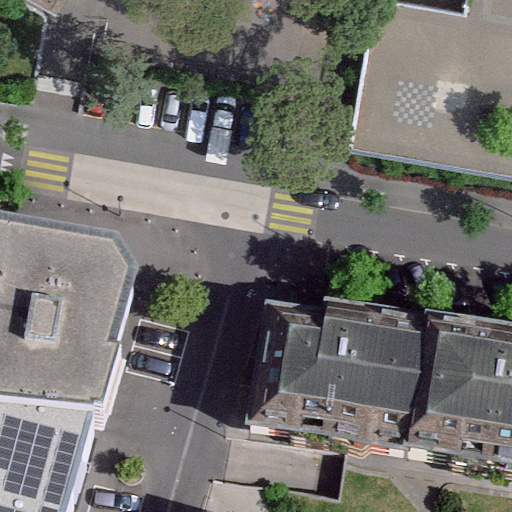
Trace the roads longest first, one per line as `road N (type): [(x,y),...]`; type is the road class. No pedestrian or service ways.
road 1 (residential): [(212,197),(134,511)]
road 2 (residential): [(212,197),(511,258)]
road 3 (residential): [(0,156),(212,197)]
